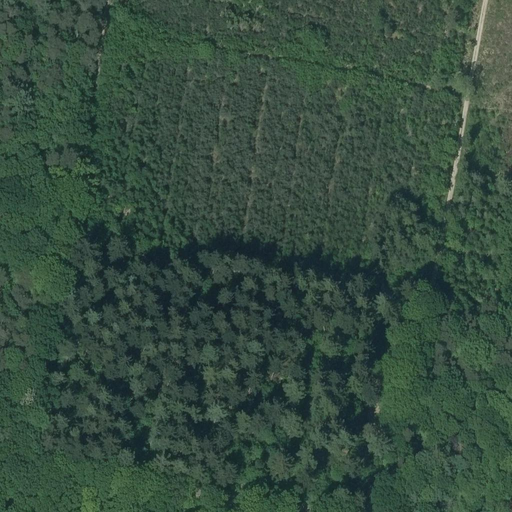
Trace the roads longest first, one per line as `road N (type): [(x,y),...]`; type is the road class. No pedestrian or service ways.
road 1 (track): [(104,31),(468,98)]
road 2 (track): [(71,256),(430,297)]
road 3 (track): [(430,297),(485,0)]
road 4 (track): [(109,0),(71,256)]
road 5 (track): [(71,256),(27,511)]
road 6 (secondary): [(167,511),(0,484)]
road 7 (track): [(417,366),(389,511)]
